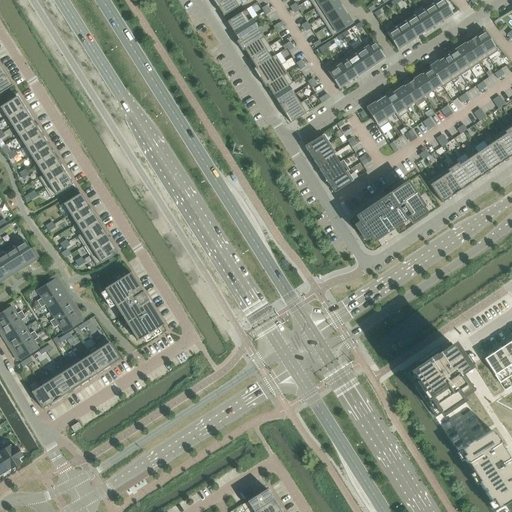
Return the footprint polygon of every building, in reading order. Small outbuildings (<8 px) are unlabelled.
[(239,0),(228,0),(217,7),(223,17),(242,4),(239,0)] [(309,0),(315,9),(328,0),(309,0)] [(321,18),(341,5),(337,0),(328,0),(315,9),(321,18)] [(443,21),(430,0),(430,1),(431,3),(423,8),(422,6),(421,6),(434,26),(443,21)] [(453,14),(443,0),(430,0),(443,21),(453,15),(453,14)] [(326,27),(347,14),(341,5),(321,18),(326,27)] [(434,26),(421,6),(412,12),(425,32),(434,26)] [(245,10),(226,22),(232,32),(252,20),(245,10)] [(425,32),(412,12),(413,14),(410,16),(404,20),(416,38),(425,32)] [(332,37),(353,24),(347,14),(326,27),(332,37)] [(257,29),(252,20),(232,32),(238,41),(257,29)] [(416,38),(404,20),(395,26),(407,44),(416,38)] [(407,44),(395,26),(386,32),(387,34),(388,35),(397,50),(407,44)] [(238,41),(236,42),(242,51),(244,50),(263,38),(257,29),(238,41)] [(498,51),(484,31),(476,37),(475,37),(481,46),(481,47),(488,57),(498,51)] [(488,57),(481,47),(481,46),(475,37),(466,43),(472,52),(479,63),(488,57)] [(269,47),(263,38),(244,50),(250,59),(269,47)] [(383,55),(374,43),(373,40),(364,46),(362,44),(362,45),(375,65),(384,58),(383,55)] [(375,65),(362,45),(359,41),(350,46),(353,50),(353,51),(366,71),(375,65)] [(479,63),(472,52),(466,43),(457,49),(460,54),(470,69),(479,63)] [(269,47),(250,59),(255,68),(275,56),(269,47)] [(470,69),(460,54),(457,49),(448,55),(451,60),(461,75),(470,69)] [(366,71),(353,51),(344,57),(357,77),(366,71)] [(461,75),(451,60),(448,55),(441,60),(439,61),(445,70),(452,81),(461,75)] [(259,78),(281,65),(275,56),(255,68),(254,69),(259,78)] [(357,77),(344,57),(335,63),(348,83),(357,77)] [(452,81),(445,70),(439,61),(430,67),(436,76),(443,87),(452,81)] [(348,83),(335,63),(325,69),(339,89),(348,83)] [(265,88),(286,74),(282,67),(281,65),(259,78),(265,88)] [(443,87),(436,76),(430,67),(429,67),(430,69),(422,75),(425,80),(432,91),(441,85),(443,87)] [(286,74),(265,88),(267,87),(273,95),(292,83),(286,74)] [(432,91),(425,80),(422,75),(413,81),(419,90),(426,101),(426,100),(424,96),(432,91)] [(0,93),(12,86),(6,76),(5,76),(0,79),(0,93)] [(419,90),(413,81),(404,87),(410,96),(417,107),(420,104),(426,101),(419,90)] [(279,104),(294,95),(288,86),(292,84),(292,83),(273,95),(279,104)] [(417,107),(410,96),(404,87),(395,92),(398,97),(398,98),(408,112),(406,108),(414,103),(416,107),(417,107)] [(398,97),(395,92),(386,98),(385,96),(385,97),(399,118),(408,112),(398,98),(398,97)] [(284,113),(304,102),(303,101),(299,104),(294,95),(279,104),(284,113)] [(17,97),(0,108),(7,118),(23,107),(17,97)] [(399,118),(385,97),(375,103),(381,112),(389,123),(389,122),(386,118),(395,113),(398,119),(399,118)] [(290,123),(310,111),(304,102),(284,113),(290,123)] [(381,112),(375,103),(366,109),(372,118),(379,129),(389,123),(381,112)] [(23,107),(7,118),(13,127),(30,117),(23,107)] [(36,126),(30,117),(13,127),(19,137),(36,126)] [(511,123),(503,130),(511,142),(511,123)] [(42,136),(36,126),(19,137),(25,147),(42,136)] [(511,155),(511,142),(503,130),(494,136),(509,158),(511,155)] [(311,156),(330,144),(324,134),(305,146),(311,156)] [(42,136),(25,147),(31,156),(48,146),(42,136)] [(509,158),(494,136),(493,136),(496,140),(487,147),(499,164),(503,162),(508,158),(509,158)] [(316,165),(336,153),(330,144),(311,156),(316,165)] [(54,155),(48,146),(31,156),(37,166),(54,155)] [(499,164),(487,147),(478,153),(490,171),(499,164)] [(322,174),(343,161),(339,163),(334,155),(336,154),(336,153),(316,165),(322,174)] [(490,171),(478,153),(468,159),(480,177),(483,175),(486,176),(489,174),(490,171)] [(54,155),(37,166),(43,176),(59,165),(60,165),(54,155)] [(480,177),(468,159),(459,165),(456,161),(456,162),(471,184),(480,177)] [(328,183),(349,170),(343,161),(322,174),(325,179),(327,183),(328,183)] [(471,184),(456,162),(446,168),(461,190),(471,184)] [(43,176),(39,178),(45,188),(65,175),(66,175),(60,165),(59,165),(43,176)] [(461,190),(446,168),(437,174),(452,196),(461,190)] [(349,170),(328,183),(334,193),(353,181),(347,172),(349,171),(349,170)] [(452,196),(437,174),(427,181),(442,203),(452,196)] [(65,175),(45,188),(51,198),(72,185),(66,175),(65,175)] [(359,221),(353,225),(364,242),(370,237),(373,242),(376,239),(377,239),(380,237),(381,236),(390,230),(395,227),(407,219),(411,225),(428,214),(423,208),(424,208),(407,183),(387,196),(356,217),(359,221)] [(81,194),(64,205),(70,215),(86,205),(87,204),(81,194)] [(93,214),(87,204),(86,205),(70,215),(76,224),(92,214),(93,214)] [(92,214),(76,224),(82,234),(78,236),(78,237),(99,223),(93,214),(92,214)] [(84,246),(105,233),(99,223),(78,237),(84,246)] [(105,233),(84,246),(90,256),(111,243),(105,233)] [(23,239),(13,245),(25,263),(34,257),(23,239)] [(111,243),(90,256),(96,266),(117,253),(111,243)] [(13,245),(4,251),(16,269),(25,263),(13,245)] [(0,264),(7,275),(16,269),(4,251),(5,253),(0,256),(0,264)] [(130,274),(105,289),(106,291),(115,305),(137,341),(143,337),(157,328),(162,325),(163,325),(130,273),(130,274)] [(42,298),(37,301),(39,305),(44,302),(61,290),(55,280),(49,284),(37,291),(42,298)] [(44,302),(39,305),(41,308),(46,305),(50,312),(68,301),(61,290),(44,302)] [(55,319),(50,322),(52,325),(57,322),(74,311),(68,302),(68,301),(50,312),(55,319)] [(1,314),(0,314),(0,327),(1,329),(19,318),(23,314),(21,311),(16,314),(12,307),(1,314)] [(57,322),(52,325),(54,328),(59,325),(63,332),(80,322),(81,321),(74,311),(57,322)] [(19,318),(1,329),(7,339),(25,328),(21,321),(25,318),(23,314),(19,318)] [(25,328),(7,339),(14,349),(31,338),(36,335),(34,332),(29,335),(25,328)] [(31,338),(14,349),(20,360),(21,359),(38,348),(33,341),(38,338),(36,335),(31,338)] [(96,345),(110,366),(123,362),(106,339),(96,345)] [(511,342),(511,341),(502,347),(511,361),(511,342)] [(415,366),(405,373),(412,383),(416,390),(421,397),(430,410),(435,416),(435,417),(436,417),(442,413),(449,408),(454,404),(460,401),(460,400),(458,397),(469,389),(468,387),(469,387),(468,387),(463,380),(464,380),(463,379),(463,380),(458,373),(461,371),(466,367),(470,365),(463,355),(460,358),(459,357),(456,352),(453,348),(450,343),(449,343),(447,345),(440,350),(439,350),(420,363),(415,366)] [(110,366),(96,345),(87,351),(89,355),(100,372),(110,366)] [(511,361),(502,347),(493,353),(509,377),(511,375),(511,361)] [(493,353),(484,359),(500,384),(509,377),(493,353)] [(77,357),(91,378),(100,372),(89,355),(80,361),(77,357)] [(68,363),(81,384),(91,378),(77,357),(68,363)] [(58,370),(71,390),(81,384),(68,363),(58,370)] [(61,396),(62,397),(71,390),(58,370),(48,376),(61,396)] [(52,402),(52,403),(62,397),(61,396),(48,376),(39,382),(52,402)] [(52,402),(39,382),(38,382),(41,386),(31,392),(42,409),(52,403),(52,402)] [(78,423),(71,427),(74,433),(82,428),(78,423)] [(485,490),(485,491),(484,492),(490,501),(490,502),(493,500),(497,507),(495,509),(495,510),(502,506),(509,502),(511,500),(511,463),(509,458),(509,457),(508,458),(505,453),(506,452),(505,452),(499,443),(500,442),(495,434),(494,435),(491,430),(477,440),(474,441),(473,440),(471,442),(465,445),(466,446),(458,451),(459,452),(462,451),(464,455),(462,457),(464,460),(466,463),(467,463),(473,472),(479,481),(478,482),(478,483),(484,491),(485,490)] [(0,449),(0,452),(11,469),(21,463),(19,459),(22,457),(16,447),(12,449),(9,444),(0,449)] [(0,473),(1,475),(11,469),(0,452),(0,473)] [(267,489),(247,502),(253,511),(273,500),(267,489)] [(273,500),(253,511),(276,511),(280,510),(273,500)]
